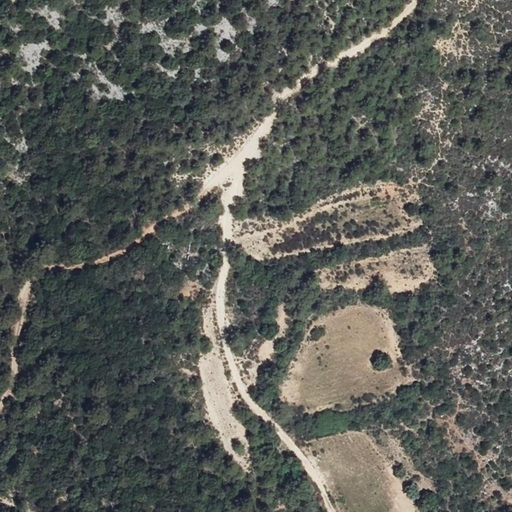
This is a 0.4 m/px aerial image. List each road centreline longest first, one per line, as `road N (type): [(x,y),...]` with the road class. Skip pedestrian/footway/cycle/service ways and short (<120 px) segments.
road 1 (track): [(418,0),(392,26),(301,80),(242,153),(226,233),(222,316),(236,378),(334,511)]
road 2 (track): [(242,153),(209,188),(113,254),(29,278),(0,395)]
